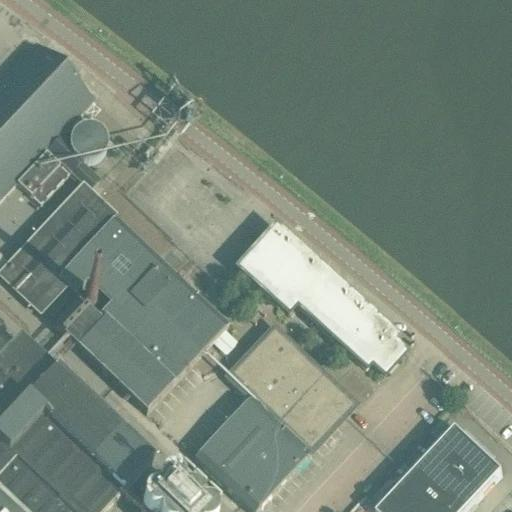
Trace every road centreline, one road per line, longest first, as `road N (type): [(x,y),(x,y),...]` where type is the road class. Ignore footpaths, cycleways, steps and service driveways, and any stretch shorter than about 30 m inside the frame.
road 1 (tertiary): [(461,353),(16,0)]
road 2 (unclassified): [(311,511),(461,353)]
